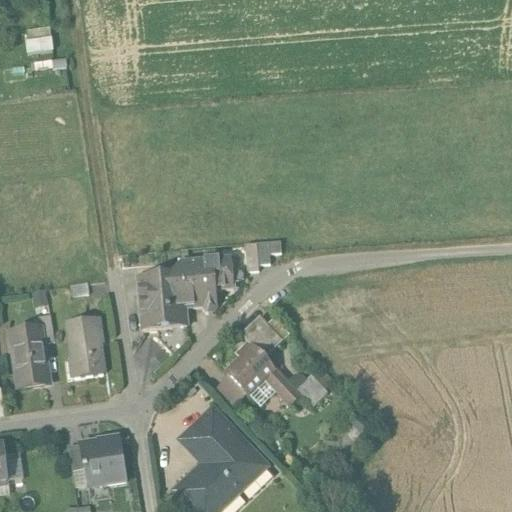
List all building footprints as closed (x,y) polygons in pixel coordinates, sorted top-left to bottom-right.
[(49,32),(27,34),(29,45),(26,45),(28,58),(52,55),(49,32)] [(281,244),(269,245),(271,257),(282,256),(281,244)] [(269,245),(257,246),(259,268),(271,267),(271,257),(269,245)] [(257,246),(246,247),(248,275),(259,274),(259,268),(257,246)] [(180,279),(136,283),(141,334),(158,333),(185,330),(184,314),(203,312),(204,315),(209,317),(214,316),(217,309),(216,294),(234,292),(230,261),(187,265),(188,270),(180,270),(180,279)] [(49,319),(36,321),(38,335),(40,334),(42,348),(54,346),(49,319)] [(99,322),(67,326),(74,382),(103,378),(98,341),(101,341),(99,322)] [(258,322),(240,339),(249,348),(237,359),(241,363),(226,378),(228,381),(246,400),(264,383),(289,410),(300,399),(312,411),(327,398),(310,380),(303,386),(301,384),(295,382),(288,389),(264,363),(280,348),(264,331),(265,330),(258,322)] [(289,339),(273,322),(265,330),(264,331),(280,348),(289,339)] [(185,330),(158,333),(159,342),(174,355),(188,343),(186,330),(185,330)] [(38,335),(11,339),(19,390),(49,385),(42,348),(40,334),(38,335)] [(228,381),(215,394),(233,413),(246,400),(228,381)] [(234,438),(213,416),(192,435),(213,459),(175,497),(188,511),(220,511),(264,470),(242,446),(242,443),(242,441),(240,439),(239,438),(236,438),(234,438)] [(95,447),(79,449),(83,474),(86,473),(88,486),(107,483),(108,488),(125,485),(119,442),(95,445),(95,447)] [(79,449),(68,451),(72,475),(83,474),(79,449)]
